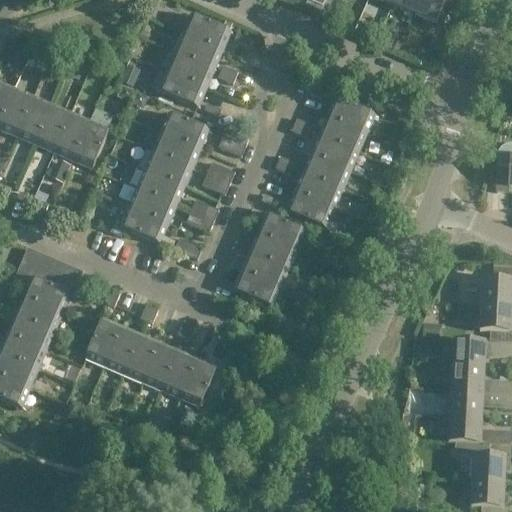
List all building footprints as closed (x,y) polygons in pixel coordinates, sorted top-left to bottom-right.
[(393,0),(391,6),(413,15),(419,0),(393,0)] [(419,0),(413,15),(436,25),(446,0),(419,0)] [(183,36),(221,53),(229,33),(191,17),(183,36)] [(142,32),(138,40),(146,43),(149,35),(142,32)] [(183,36),(175,56),(213,72),(221,53),(183,36)] [(233,42),(248,49),(251,42),(236,36),(233,42)] [(433,37),(429,46),(437,50),(441,41),(433,37)] [(393,41),(389,51),(397,54),(401,45),(393,41)] [(175,56),(167,75),(204,91),(213,72),(175,56)] [(127,67),(119,84),(131,89),(139,72),(127,67)] [(237,75),(222,68),(220,74),(235,81),(237,75)] [(30,81),(46,84),(48,74),(33,70),(30,81)] [(217,80),(232,87),(235,81),(220,74),(217,80)] [(204,91),(167,75),(159,93),(197,110),(204,91)] [(0,85),(0,121),(13,92),(0,85)] [(310,89),(307,96),(322,102),(325,95),(310,89)] [(0,130),(16,138),(32,100),(13,92),(0,121),(0,130)] [(35,146),(51,108),(32,100),(16,138),(35,146)] [(327,118),(365,135),(373,116),(335,100),(327,118)] [(204,113),(218,119),(221,113),(206,106),(204,113)] [(35,146),(54,154),(70,116),(51,108),(35,146)] [(199,150),(207,131),(169,115),(161,134),(199,150)] [(70,116),(54,154),(73,162),(89,124),(70,116)] [(357,154),(365,135),(327,118),(319,137),(357,154)] [(308,134),(311,128),(296,121),(293,127),(308,134)] [(73,162),(92,170),(108,132),(89,124),(73,162)] [(293,127),(291,134),(306,140),(308,134),(293,127)] [(153,153),(191,169),(199,150),(161,134),(153,153)] [(349,173),(357,154),(319,137),(311,156),(349,173)] [(246,148),(223,138),(218,150),(241,160),(246,148)] [(511,146),(509,146),(507,146),(505,147),(503,147),(501,149),(500,150),(499,151),(498,153),(497,154),(497,156),(497,157),(495,194),(511,195),(511,146)] [(153,153),(145,172),(183,188),(191,169),(153,153)] [(341,192),(349,173),(311,156),(303,176),(341,192)] [(292,171),(295,165),(280,159),(277,165),(292,171)] [(234,175),(211,165),(206,176),(229,186),(234,175)] [(277,165),(275,171),(290,178),(292,171),(277,165)] [(183,188),(145,172),(137,191),(175,207),(183,188)] [(201,188),(224,198),(229,186),(206,176),(201,188)] [(333,211),(341,192),(303,176),(295,195),(333,211)] [(0,193),(8,197),(11,190),(0,185),(0,193)] [(175,207),(137,191),(129,210),(167,226),(175,207)] [(34,200),(19,194),(16,201),(31,207),(34,200)] [(333,211),(295,195),(287,214),(324,231),(333,211)] [(264,197),(261,203),(276,210),(279,203),(264,197)] [(45,213),(48,207),(34,200),(31,207),(45,213)] [(218,212),(195,202),(190,214),(213,224),(218,212)] [(121,230),(158,246),(167,226),(129,210),(121,230)] [(249,217),(263,223),(258,236),(295,252),(304,232),(252,210),(249,217)] [(72,217),(57,211),(55,217),(69,224),(72,217)] [(185,226),(208,236),(213,224),(190,214),(185,226)] [(258,236),(252,249),(238,242),(235,249),(287,271),(295,252),(258,236)] [(197,262),(202,251),(179,241),(174,252),(197,262)] [(242,274),(279,290),(287,271),(235,249),(232,255),(247,261),(242,274)] [(17,274),(28,278),(38,255),(27,250),(17,274)] [(38,255),(28,278),(39,283),(49,260),(38,255)] [(49,260),(39,283),(50,288),(60,265),(49,260)] [(50,288),(61,293),(71,269),(60,265),(50,288)] [(69,296),(72,297),(82,274),(71,269),(61,293),(69,296)] [(511,308),(511,270),(493,269),(492,282),(481,281),(480,307),(511,308)] [(23,299),(60,316),(69,296),(61,293),(50,288),(39,283),(28,278),(17,274),(14,280),(28,287),(23,299)] [(271,309),(279,290),(242,274),(236,286),(222,280),(219,287),(271,309)] [(107,307),(113,310),(120,295),(113,292),(107,307)] [(0,312),(52,335),(60,316),(23,299),(17,312),(3,305),(0,312)] [(146,306),(139,321),(145,324),(152,309),(146,306)] [(511,346),(511,323),(511,324),(511,311),(511,308),(480,307),(479,333),(489,334),(489,345),(511,346)] [(151,326),(158,311),(152,309),(145,324),(151,326)] [(6,336),(44,353),(52,335),(0,312),(0,311),(0,318),(12,324),(6,336)] [(101,321),(85,359),(104,367),(120,329),(101,321)] [(183,322),(177,337),(183,340),(189,325),(183,322)] [(189,343),(195,328),(189,325),(183,340),(189,343)] [(424,327),(424,339),(434,339),(434,327),(424,327)] [(104,367),(123,375),(139,338),(120,329),(104,367)] [(0,355),(36,372),(44,353),(6,336),(1,349),(0,348),(0,355)] [(139,338),(123,375),(142,384),(158,346),(139,338)] [(228,341),(221,339),(215,354),(221,356),(228,341)] [(511,346),(489,345),(453,343),(451,369),(483,371),(484,359),(511,360),(511,346)] [(142,384),(161,392),(177,354),(158,346),(142,384)] [(161,392),(180,400),(196,362),(177,354),(161,392)] [(427,363),(425,378),(415,377),(414,390),(436,392),(437,379),(431,378),(433,356),(414,354),(414,361),(427,363)] [(0,378),(28,390),(36,372),(0,355),(0,378)] [(199,408),(215,370),(196,362),(180,400),(199,408)] [(451,369),(450,394),(511,397),(511,384),(483,383),(483,371),(451,369)] [(28,390),(0,378),(0,401),(19,410),(28,390)] [(511,397),(450,394),(449,419),(481,421),(481,409),(511,410),(511,405),(511,397)] [(434,432),(436,404),(411,402),(410,423),(423,424),(423,432),(434,432)] [(481,421),(449,419),(447,445),(484,447),(510,448),(510,434),(480,432),(481,421)] [(50,423),(47,432),(53,435),(57,426),(50,423)] [(460,445),(460,457),(472,458),(471,483),(503,485),(504,470),(509,471),(510,448),(484,447),(460,445)] [(250,467),(256,453),(243,447),(237,462),(250,467)] [(470,509),(480,510),(480,511),(506,511),(507,500),(502,500),(503,485),(471,483),(470,509)]
